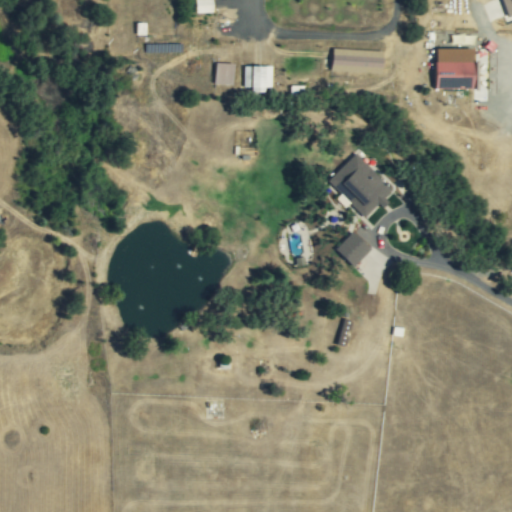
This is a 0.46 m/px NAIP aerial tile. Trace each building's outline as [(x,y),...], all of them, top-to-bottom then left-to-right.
[(210,0),(193,0),(193,13),(210,12),(210,0)] [(511,0),(499,0),(505,16),(511,13),(511,0)] [(380,51),(330,49),(329,71),(379,73),(380,51)] [(472,88),(471,62),(432,63),(433,90),(472,88)] [(212,84),(231,85),(232,64),(213,63),(212,84)] [(269,67),(242,67),(242,90),(269,90),(269,67)] [(325,180),(363,220),(385,200),(382,197),(390,190),(354,153),(325,180)] [(352,267),(369,249),(350,232),(333,250),(352,267)]
